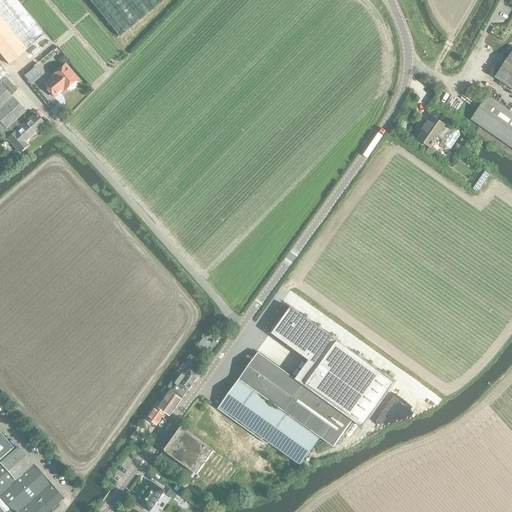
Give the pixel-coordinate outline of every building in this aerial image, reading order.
[(43,33),(15,0),(0,0),(0,53),(7,63),(43,33)] [(88,0),(119,37),(163,0),(88,0)] [(105,64),(113,58),(120,52),(93,17),(77,30),(105,64)] [(87,84),(95,77),(102,72),(75,37),(59,50),(87,84)] [(511,52),(495,77),(511,88),(511,52)] [(73,80),(75,78),(63,64),(51,74),(52,75),(43,84),(52,95),(62,86),(63,88),(66,86),(67,87),(69,87),(73,84),(73,82),(73,80)] [(37,124),(42,120),(35,113),(21,126),(16,120),(25,112),(10,95),(16,89),(5,77),(8,75),(0,66),(0,135),(3,139),(5,137),(18,150),(26,143),(23,140),(38,126),(37,124)] [(471,119),(511,147),(511,112),(487,95),(471,119)] [(453,131),(450,129),(431,116),(420,131),(422,133),(418,139),(431,148),(434,143),(433,143),(438,136),(445,142),(443,144),(445,150),(451,149),(460,136),(459,130),(453,131)] [(258,353),(218,409),(299,467),(319,439),(319,438),(320,437),(334,446),(352,421),(362,428),(395,382),(291,308),(272,334),(309,361),(296,380),(258,353)] [(204,338),(197,347),(211,357),(220,344),(214,340),(211,343),(204,338)] [(168,388),(171,390),(177,394),(179,392),(184,396),(187,391),(187,392),(199,375),(190,369),(187,375),(183,372),(176,383),(173,381),(168,388)] [(159,408),(166,413),(170,416),(181,399),(176,396),(177,394),(171,390),(159,408)] [(166,413),(159,408),(157,407),(154,411),(148,419),(158,425),(166,413)] [(0,511),(48,511),(63,498),(34,466),(17,447),(13,451),(11,449),(12,448),(0,434),(0,511)] [(150,481),(135,502),(149,511),(164,491),(150,481)] [(166,495),(174,500),(177,494),(170,489),(166,495)]
